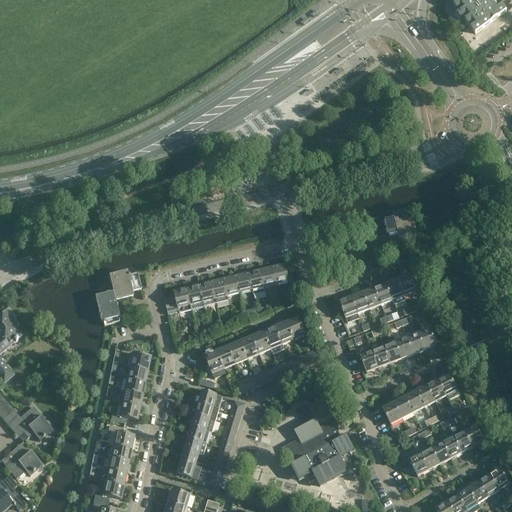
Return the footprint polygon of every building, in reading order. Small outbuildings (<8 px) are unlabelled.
[(454,0),(452,2),(458,10),(455,12),(461,20),(463,18),(475,34),(507,11),(498,0),(454,0)] [(272,154),(269,155),(269,153),(268,151),(268,150),(267,150),(266,151),(266,152),(267,156),(260,157),(262,165),(274,162),(272,154)] [(394,218),(394,219),(394,218),(392,219),(392,220),(385,222),(389,237),(399,235),(400,240),(419,235),(412,210),(394,214),(395,218),(394,218)] [(271,261),(273,269),(277,286),(289,283),(285,266),(277,268),(275,260),(271,261)] [(277,286),(273,269),(264,271),(262,263),(258,264),(260,272),(264,289),(277,286)] [(264,289),(260,272),(252,274),(250,266),(246,267),(248,275),(252,291),(253,295),(265,292),(264,289)] [(234,270),(236,278),(240,294),(252,291),(248,275),(240,277),(238,269),(234,270)] [(240,294),(236,278),(228,280),(226,272),(222,273),(224,281),(228,297),(240,294)] [(109,277),(111,283),(111,282),(116,302),(133,298),(132,292),(141,290),(137,275),(130,277),(129,275),(128,276),(127,273),(109,277)] [(212,284),(216,304),(229,301),(228,297),(224,281),(216,283),(214,275),(210,276),(212,284)] [(398,281),(405,298),(416,293),(410,276),(398,281)] [(216,304),(212,284),(203,286),(201,278),(197,279),(199,287),(204,307),(216,304)] [(204,307),(199,287),(191,289),(189,281),(185,282),(187,290),(192,310),(204,307)] [(393,302),(405,298),(398,281),(386,285),(393,302)] [(111,282),(111,283),(113,293),(97,297),(104,328),(119,324),(118,320),(119,319),(115,302),(116,302),(111,282)] [(174,293),(175,297),(176,302),(177,308),(178,309),(179,313),(192,310),(187,290),(178,292),(176,284),(173,285),(175,293),(174,293)] [(381,306),(393,302),(386,285),(375,290),(381,306)] [(363,294),(370,311),(381,306),(375,290),(363,294)] [(358,315),(370,311),(363,294),(352,299),(358,315)] [(346,320),(358,315),(352,299),(340,303),(343,310),(345,317),(346,320)] [(409,309),(411,315),(417,312),(415,307),(409,309)] [(0,381),(4,386),(15,376),(0,359),(0,355),(26,334),(13,320),(16,317),(9,309),(0,316),(0,381)] [(386,318),(388,324),(394,321),(392,316),(386,318)] [(299,319),(287,324),(294,341),(306,336),(299,319)] [(283,346),(294,341),(287,324),(276,329),(283,346)] [(363,327),(365,333),(371,330),(368,325),(363,327)] [(359,335),(365,333),(363,327),(357,329),(359,335)] [(271,351),(283,346),(276,329),(264,333),(271,351)] [(419,335),(425,351),(437,347),(431,330),(419,335)] [(264,333),(252,338),(260,356),(271,351),(264,333)] [(414,356),(425,351),(419,335),(407,339),(414,356)] [(360,337),(354,340),(356,345),(362,343),(360,337)] [(260,356),(252,338),(241,343),(248,360),(260,356)] [(402,360),(414,356),(407,339),(396,344),(402,360)] [(241,343),(229,348),(236,365),(248,360),(241,343)] [(390,365),(402,360),(396,344),(384,348),(390,365)] [(236,365),(229,348),(217,353),(225,370),(236,365)] [(373,353),(379,369),(390,365),(384,348),(373,353)] [(115,351),(112,365),(117,366),(118,366),(121,352),(115,351)] [(225,370),(217,353),(206,358),(213,375),(225,370)] [(313,353),(301,358),(306,369),(318,364),(313,353)] [(367,374),(379,369),(373,353),(361,357),(367,374)] [(130,368),(148,372),(151,359),(132,355),(130,368)] [(295,360),(300,371),(306,369),(301,358),(295,360)] [(289,363),(294,374),(300,371),(295,360),(289,363)] [(283,365),(288,376),(294,374),(289,363),(283,365)] [(283,378),(288,376),(283,365),(278,367),(283,378)] [(271,370),(276,381),(283,378),(278,367),(271,370)] [(148,372),(130,368),(127,380),(145,384),(148,372)] [(265,372),(270,383),(276,381),(271,370),(265,372)] [(260,375),(264,386),(270,383),(265,372),(260,375)] [(254,377),(258,388),(264,386),(260,375),(254,377)] [(438,381),(447,397),(458,391),(450,375),(438,381)] [(248,380),(252,391),(258,388),(254,377),(248,380)] [(145,384),(127,380),(124,393),(143,397),(145,384)] [(202,380),(200,387),(208,389),(209,382),(202,380)] [(242,382),(246,393),(252,391),(248,380),(242,382)] [(436,403),(447,397),(438,381),(427,387),(436,403)] [(246,393),(242,382),(236,385),(240,396),(246,393)] [(416,393),(425,408),(436,403),(427,387),(416,393)] [(124,393),(122,406),(140,409),(143,397),(124,393)] [(199,405),(219,411),(223,399),(203,393),(199,405)] [(414,414),(425,408),(416,393),(405,399),(414,414)] [(20,419),(14,412),(0,396),(0,417),(18,438),(23,434),(28,439),(27,440),(33,435),(40,443),(53,431),(33,408),(20,419)] [(394,404),(403,420),(414,414),(405,399),(394,404)] [(231,414),(242,417),(245,405),(234,402),(231,414)] [(391,426),(403,420),(394,404),(383,410),(391,426)] [(196,416),(216,422),(219,411),(199,405),(196,416)] [(452,408),(455,414),(461,411),(458,405),(452,408)] [(137,422),(140,409),(122,406),(119,418),(112,417),(111,422),(125,425),(126,420),(137,422)] [(450,417),(455,414),(452,408),(447,411),(450,417)] [(468,410),(457,416),(459,421),(470,416),(468,410)] [(238,429),(242,417),(231,414),(227,426),(238,429)] [(192,428),(212,434),(216,422),(196,416),(192,428)] [(430,420),(433,425),(439,422),(437,417),(430,420)] [(445,422),(448,427),(454,424),(451,419),(445,422)] [(300,440),(283,449),(296,462),(300,460),(301,463),(292,468),(299,482),(306,478),(310,485),(317,481),(320,488),(349,473),(345,466),(352,463),(348,456),(355,453),(347,438),(338,443),(337,441),(340,439),(337,421),(320,430),(316,422),(315,422),(316,424),(309,427),(308,426),(304,428),(304,430),(297,433),(297,432),(296,432),(300,440)] [(234,441),(238,429),(227,426),(223,437),(234,441)] [(113,446),(132,450),(134,438),(123,435),(124,430),(110,427),(109,432),(116,434),(113,446)] [(465,433),(473,449),(485,443),(476,427),(465,433)] [(209,445),(212,434),(192,428),(189,439),(207,445),(208,445),(209,445)] [(408,431),(411,437),(417,434),(414,428),(408,431)] [(429,430),(423,433),(426,439),(432,436),(429,430)] [(406,440),(411,437),(408,431),(403,434),(406,440)] [(473,449),(465,433),(454,438),(462,454),(473,449)] [(231,452),(234,441),(223,437),(220,449),(231,452)] [(451,460),(462,454),(454,438),(443,444),(451,460)] [(204,457),(207,445),(189,439),(185,451),(200,455),(204,457)] [(407,442),(401,445),(404,450),(410,447),(407,442)] [(23,443),(1,462),(16,480),(25,472),(30,478),(43,466),(23,443)] [(451,460),(443,444),(432,450),(440,466),(451,460)] [(129,463),(132,450),(113,446),(110,459),(129,463)] [(227,464),(231,452),(220,449),(216,460),(227,464)] [(432,450),(421,456),(429,472),(440,466),(432,450)] [(185,451),(182,463),(196,467),(200,455),(185,451)] [(418,477),(429,472),(421,456),(410,462),(418,477)] [(126,476),(129,463),(110,459),(108,472),(126,476)] [(224,475),(227,464),(216,460),(213,472),(224,475)] [(196,467),(182,463),(178,475),(192,479),(196,467)] [(497,472),(490,477),(499,492),(510,485),(500,469),(496,471),(497,472)] [(105,484),(124,488),(126,476),(108,472),(105,484)] [(220,488),(224,475),(213,472),(209,484),(215,486),(220,488)] [(479,483),(489,499),(499,492),(490,477),(489,476),(485,478),(486,479),(479,483)] [(18,511),(26,506),(14,491),(18,487),(9,477),(0,484),(0,490),(1,492),(0,492),(0,511),(4,511),(12,506),(13,507),(14,507),(18,511)] [(489,499),(479,483),(478,482),(475,485),(475,486),(469,490),(478,505),(489,499)] [(94,501),(108,504),(110,498),(121,501),(124,488),(105,484),(103,496),(95,495),(94,501)] [(478,505),(469,490),(468,489),(464,491),(465,492),(458,497),(468,511),(478,505)] [(172,490),(169,503),(186,508),(190,496),(172,490)] [(454,499),(448,503),(453,511),(467,511),(468,511),(458,497),(458,496),(454,498),(454,499)] [(115,511),(107,510),(108,504),(94,501),(93,507),(100,509),(99,511),(115,511)] [(209,502),(207,508),(218,511),(220,505),(209,502)] [(453,511),(448,503),(447,502),(443,505),(444,506),(437,510),(437,511),(453,511)] [(184,511),(186,508),(169,503),(165,511),(184,511)] [(504,511),(509,508),(506,503),(501,506),(504,511)]
